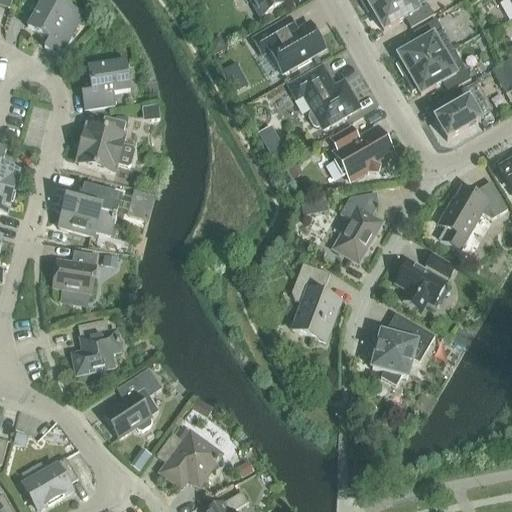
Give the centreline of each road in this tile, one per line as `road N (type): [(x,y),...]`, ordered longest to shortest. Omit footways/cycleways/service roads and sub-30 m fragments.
road 1 (residential): [(0,332),(61,98),(39,69),(18,70),(0,92)]
road 2 (residential): [(350,352),(357,314),(435,165)]
road 3 (residential): [(435,165),(417,152),(328,0)]
road 4 (residential): [(107,473),(47,405),(0,386)]
